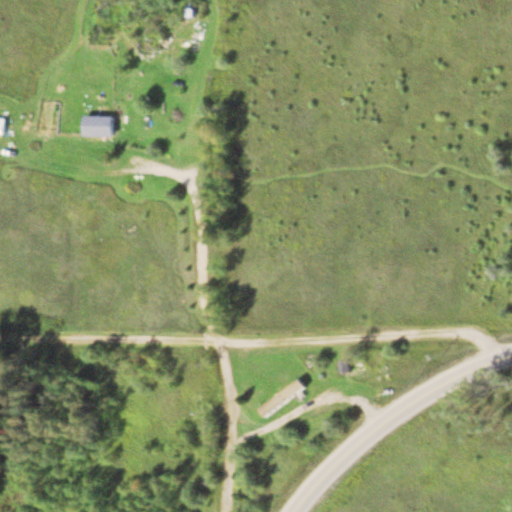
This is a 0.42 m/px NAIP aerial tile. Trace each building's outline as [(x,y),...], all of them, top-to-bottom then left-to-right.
[(169,99),(169,74),(161,74),(161,99),(169,99)] [(118,136),(118,116),(86,116),(86,136),(118,136)] [(0,134),(8,136),(12,120),(0,117),(0,134)] [(342,361),(342,373),(354,373),(354,361),(342,361)] [(309,389),(301,379),(260,408),(267,418),(309,389)]
